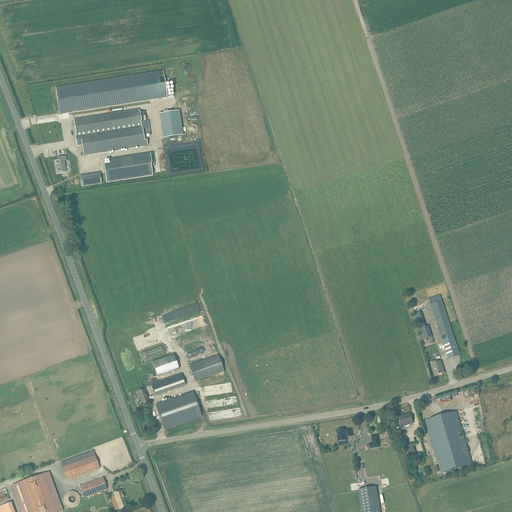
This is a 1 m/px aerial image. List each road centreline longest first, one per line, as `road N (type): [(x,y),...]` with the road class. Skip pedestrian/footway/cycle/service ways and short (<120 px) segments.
road 1 (unclassified): [(137,445),(0,76)]
road 2 (unclassified): [(137,445),(398,405),(511,370)]
